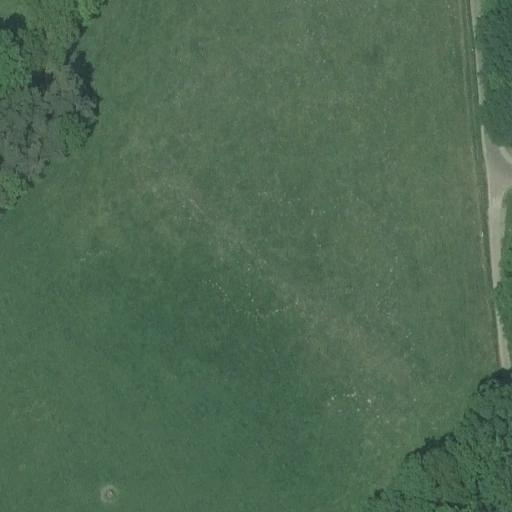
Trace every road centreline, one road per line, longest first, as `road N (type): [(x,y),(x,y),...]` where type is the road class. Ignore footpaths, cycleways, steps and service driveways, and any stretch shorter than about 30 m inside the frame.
road 1 (track): [(492,175),(511,427)]
road 2 (unclassified): [(492,175),(477,0)]
